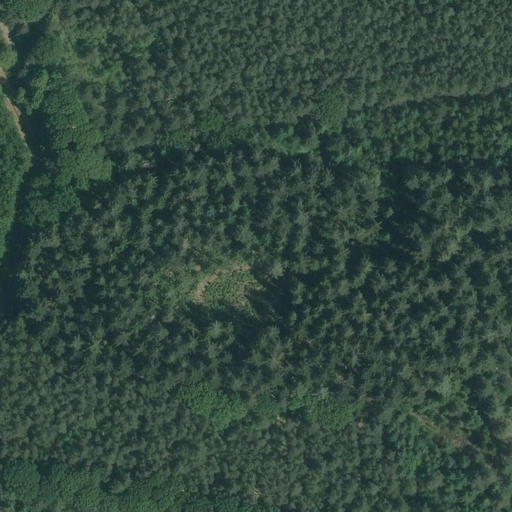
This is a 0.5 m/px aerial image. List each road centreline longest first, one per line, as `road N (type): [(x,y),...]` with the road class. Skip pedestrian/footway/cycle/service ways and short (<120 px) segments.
road 1 (track): [(190,376),(69,370),(35,320),(35,303),(67,247),(80,165),(271,124),(511,89)]
road 2 (track): [(170,511),(190,376),(393,399),(428,396),(511,364)]
road 3 (track): [(0,22),(60,133),(0,316)]
road 4 (track): [(0,481),(93,500),(126,491),(139,496),(145,511)]
